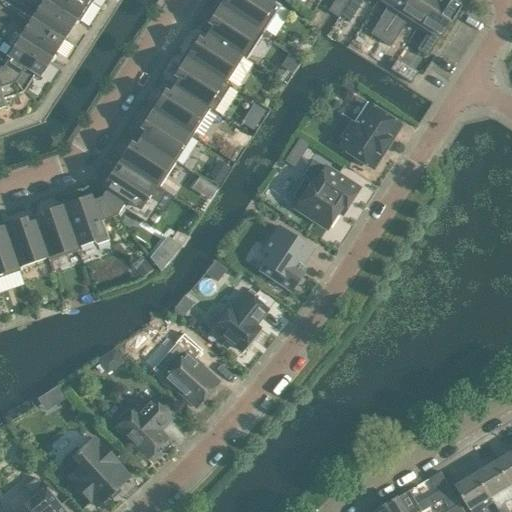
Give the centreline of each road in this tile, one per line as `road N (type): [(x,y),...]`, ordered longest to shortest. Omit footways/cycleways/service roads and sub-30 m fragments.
road 1 (residential): [(123,511),(269,360),(465,77)]
road 2 (residential): [(0,186),(67,163),(169,0)]
road 3 (residential): [(511,391),(344,489),(319,511)]
